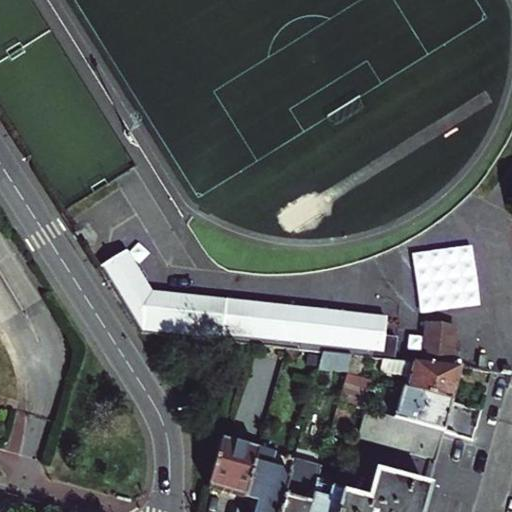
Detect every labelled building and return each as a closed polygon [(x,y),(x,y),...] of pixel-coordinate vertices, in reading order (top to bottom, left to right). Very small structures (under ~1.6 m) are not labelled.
[(382,338),(384,320),(148,293),(122,252),(97,267),(140,333),(322,354),(349,357),(372,360),(373,350),(381,351),(381,345),(382,338)] [(428,366),(448,369),(452,333),(432,331),(428,366)] [(382,338),(381,345),(394,346),(395,339),(382,338)] [(372,360),(392,362),(394,346),(381,345),(381,351),(373,350),(372,360)] [(344,376),(349,357),(322,354),(317,369),(344,376)] [(418,379),(414,395),(450,405),(459,370),(448,369),(428,366),(397,363),(394,373),(418,379)] [(450,405),(414,395),(407,393),(402,413),(418,417),(416,425),(442,432),(454,435),(461,408),(450,405)] [(355,440),(434,462),(442,432),(416,425),(400,421),(363,411),(355,440)] [(400,421),(416,425),(418,417),(402,413),(400,421)] [(221,442),(208,490),(243,499),(256,452),(221,442)] [(257,450),(256,452),(243,499),(258,503),(255,511),(278,511),(290,469),(293,460),(257,450)] [(316,476),(290,469),(278,511),(306,511),(314,487),(316,476)] [(420,511),(426,491),(373,476),(366,505),(340,498),(335,511),(420,511)] [(314,487),(306,511),(335,511),(340,498),(340,494),(314,487)]
